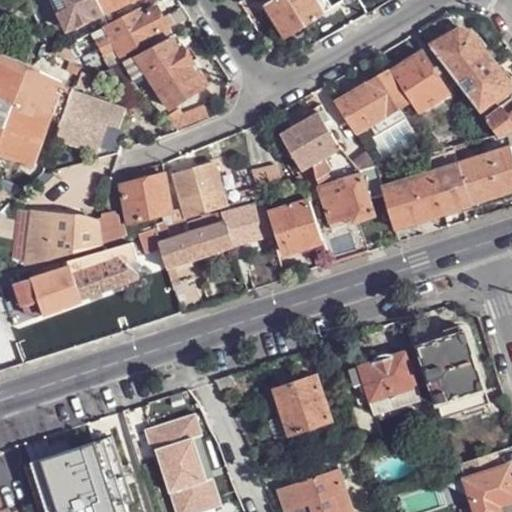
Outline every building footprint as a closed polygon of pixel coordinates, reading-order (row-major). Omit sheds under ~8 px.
[(55,0),(69,28),(106,12),(100,0),(55,0)] [(100,0),(106,12),(132,0),(100,0)] [(288,37),(327,14),(324,10),(318,0),(273,0),(267,4),(288,37)] [(332,5),(328,0),(318,0),(324,10),(332,5)] [(110,23),(108,25),(113,35),(107,38),(109,43),(163,16),(158,6),(143,13),(140,7),(110,23)] [(169,27),(163,16),(109,43),(112,48),(118,45),(123,56),(156,39),(153,34),(169,27)] [(108,25),(94,31),(99,41),(107,38),(113,35),(108,25)] [(511,86),(511,83),(477,37),(456,32),(433,45),(482,109),(487,105),(511,86)] [(177,34),(137,55),(148,72),(172,107),(205,86),(191,64),(195,62),(177,34)] [(99,41),(101,46),(109,43),(107,38),(99,41)] [(51,52),(71,61),(82,56),(74,41),(51,52)] [(104,52),(112,48),(109,43),(101,46),(104,52)] [(424,51),(394,69),(420,111),(450,91),(424,51)] [(63,82),(0,54),(0,153),(34,164),(52,115),(63,82)] [(135,79),(148,72),(137,55),(126,60),(101,74),(125,84),(135,79)] [(68,70),(78,74),(82,66),(71,61),(68,70)] [(337,101),(356,132),(369,124),(395,109),(407,102),(389,71),(337,101)] [(52,115),(62,119),(73,88),(73,87),(63,82),(52,115)] [(114,102),(73,88),(62,119),(55,137),(96,151),(107,122),(119,125),(126,106),(114,102)] [(511,97),(502,105),(509,115),(511,113),(511,97)] [(487,105),(482,109),(486,114),(487,116),(492,113),(487,105)] [(511,132),(511,113),(509,115),(502,105),(492,113),(487,116),(501,134),(502,136),(508,134),(511,132)] [(325,108),(320,111),(327,123),(332,119),(325,108)] [(395,109),(369,124),(375,132),(400,117),(395,109)] [(282,133),(302,171),(314,164),(341,148),(327,123),(320,111),(282,133)] [(360,137),(341,148),(361,169),(362,171),(378,163),(360,137)] [(460,162),(473,202),(511,189),(511,148),(511,145),(460,162)] [(460,162),(454,146),(443,149),(444,150),(446,153),(427,157),(429,164),(432,171),(460,162)] [(341,148),(314,164),(319,178),(321,184),(362,171),(361,169),(341,148)] [(250,167),(256,190),(253,190),(255,198),(263,196),(284,190),(276,160),(250,167)] [(215,162),(174,173),(184,207),(186,217),(221,208),(227,206),(215,162)] [(432,171),(445,212),(473,202),(460,162),(432,171)] [(362,171),(365,179),(380,172),(379,168),(378,163),(362,171)] [(421,167),(423,174),(432,171),(429,164),(421,167)] [(385,185),(393,183),(387,165),(379,168),(380,172),(385,185)] [(122,183),(129,221),(161,213),(171,210),(165,171),(122,183)] [(321,184),(333,220),(353,213),(355,220),(377,213),(365,179),(362,171),(321,184)] [(428,217),(445,212),(432,171),(423,174),(393,183),(385,185),(397,226),(403,224),(428,217)] [(296,178),(301,185),(306,184),(306,182),(302,175),(296,178)] [(321,184),(319,178),(306,182),(306,184),(307,188),(307,189),(321,184)] [(511,189),(473,202),(475,207),(511,194),(511,189)] [(238,195),(239,202),(255,198),(253,190),(238,195)] [(274,211),(287,251),(324,239),(311,199),(274,211)] [(264,201),(224,213),(226,217),(235,242),(274,233),(264,201)] [(445,212),(447,215),(475,207),(473,202),(445,212)] [(184,207),(171,210),(174,221),(186,217),(184,207)] [(26,262),(34,210),(22,208),(11,256),(26,262)] [(34,210),(26,262),(46,257),(54,211),(34,210)] [(161,213),(162,222),(171,219),(171,221),(174,221),(171,210),(161,213)] [(54,211),(46,257),(101,240),(100,229),(98,220),(88,215),(54,211)] [(100,229),(122,223),(119,212),(98,218),(98,220),(100,229)] [(188,223),(189,228),(223,217),(226,217),(224,213),(188,223)] [(162,222),(154,224),(156,231),(159,239),(189,228),(188,223),(186,217),(174,221),(171,221),(171,219),(162,222)] [(235,242),(226,217),(223,217),(189,228),(159,239),(169,265),(182,260),(235,242)] [(154,223),(154,224),(154,221),(126,228),(127,233),(144,228),(154,223)] [(100,229),(101,240),(127,233),(126,228),(124,222),(122,223),(100,229)] [(144,228),(146,235),(156,231),(154,224),(154,223),(144,228)] [(133,241),(70,257),(72,263),(83,296),(141,277),(139,272),(128,261),(139,258),(133,241)] [(169,265),(182,304),(196,299),(182,260),(169,265)] [(46,265),(48,270),(61,266),(59,261),(46,265)] [(83,296),(72,263),(64,265),(61,266),(48,270),(46,271),(36,274),(15,280),(27,312),(37,315),(84,298),(83,296)] [(34,269),(36,274),(46,271),(43,266),(34,269)] [(448,338),(421,347),(444,418),(435,421),(436,425),(467,415),(466,411),(490,404),(491,403),(487,388),(468,330),(465,326),(460,326),(445,331),(448,338)] [(409,351),(349,370),(355,387),(367,385),(373,401),(374,401),(379,414),(422,399),(418,386),(420,385),(409,351)] [(285,415),(290,433),(304,428),(332,419),(317,373),(275,388),(285,415)] [(219,379),(224,389),(237,385),(233,374),(219,379)] [(178,511),(187,511),(221,501),(216,484),(212,474),(207,476),(194,435),(202,433),(195,411),(147,427),(154,448),(157,447),(178,511)] [(285,415),(273,419),(272,420),(271,423),(275,434),(276,435),(280,436),(290,433),(285,415)] [(132,511),(103,424),(31,448),(53,511),(132,511)] [(323,456),(342,449),(339,440),(319,446),(323,456)] [(218,456),(208,459),(212,474),(216,484),(226,481),(218,456)] [(511,511),(511,464),(467,479),(477,511),(511,511)] [(281,489),(288,511),(312,503),(323,500),(326,511),(353,511),(339,469),(281,489)] [(0,497),(0,511),(12,511),(10,506),(4,509),(0,497)] [(326,511),(323,500),(312,503),(315,511),(326,511)]
